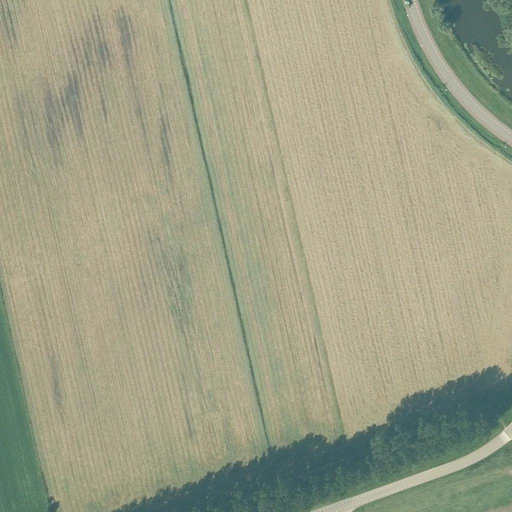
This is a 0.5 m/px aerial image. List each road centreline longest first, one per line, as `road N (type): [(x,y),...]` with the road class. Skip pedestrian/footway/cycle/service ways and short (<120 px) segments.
road 1 (unclassified): [(219,511),(436,429)]
road 2 (unclassified): [(337,511),(471,460),(511,431)]
road 3 (secondary): [(511,141),(443,74),(408,0)]
